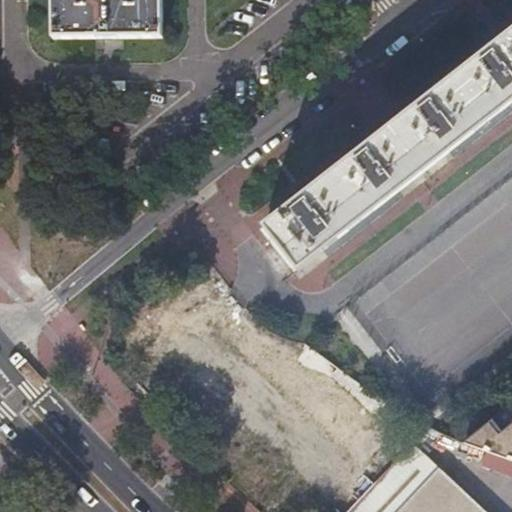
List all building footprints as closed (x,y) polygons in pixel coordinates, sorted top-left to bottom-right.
[(160,0),(52,0),(53,42),(162,40),(160,0)] [(511,32),(265,225),(299,268),(511,100),(511,32)] [(186,364),(341,511),(372,480),(216,332),(186,364)] [(295,359),(331,376),(338,366),(322,354),(305,341),(295,359)] [(377,417),(388,403),(338,366),(331,376),(377,417)] [(511,404),(466,443),(511,461),(511,404)] [(488,511),(441,464),(394,511),(488,511)]
